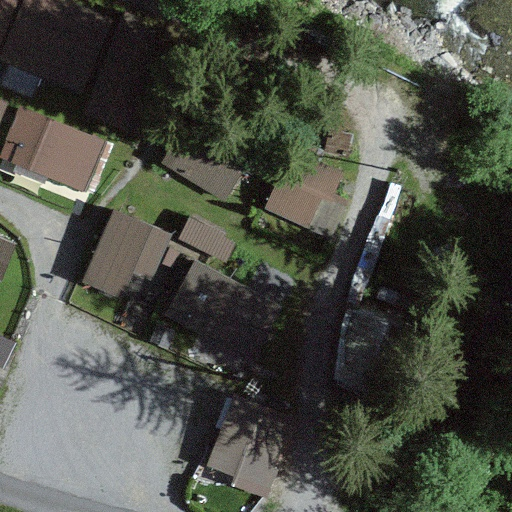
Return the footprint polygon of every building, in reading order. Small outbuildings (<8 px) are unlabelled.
[(0,125),(11,97),(0,93),(0,125)] [(99,184),(113,131),(17,107),(3,160),(99,184)] [(268,204),(312,226),(342,167),(298,145),(268,204)] [(235,232),(190,216),(185,231),(113,205),(85,281),(167,311),(189,252),(223,265),(235,232)] [(0,276),(1,277),(15,242),(0,235),(0,276)] [(260,353),(281,295),(189,262),(169,320),(260,353)] [(270,489),(299,412),(234,388),(206,466),(270,489)]
